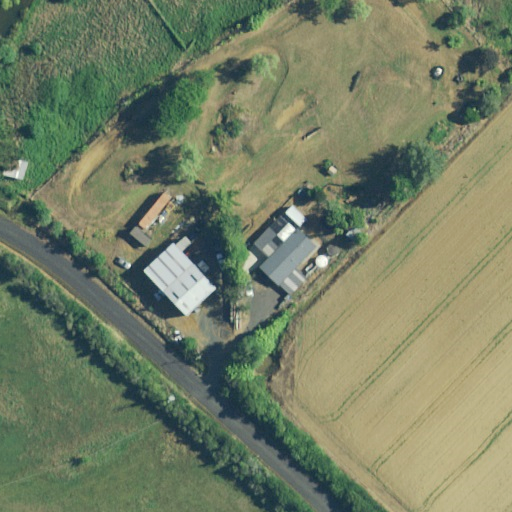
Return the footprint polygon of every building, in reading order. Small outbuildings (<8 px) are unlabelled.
[(15,156),(9,175),(24,180),(30,160),(15,156)] [(317,247),(291,222),(264,251),(271,257),(262,267),(290,293),(304,277),(296,270),(317,247)] [(189,253),(178,243),(164,259),(175,269),(189,253)] [(327,254),(317,255),(318,267),(328,266),(327,254)] [(218,288),(195,263),(165,290),(189,315),(218,288)]
